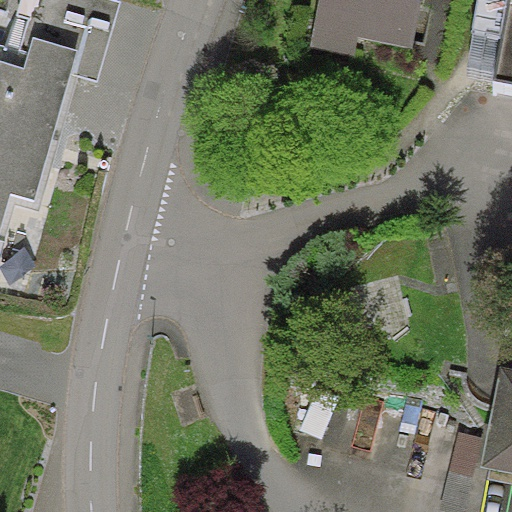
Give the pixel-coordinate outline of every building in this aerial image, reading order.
[(407,50),(417,0),(319,0),(313,30),(353,39),(407,50)] [(511,0),(507,0),(489,99),(511,102),(511,0)] [(350,57),(353,39),(313,30),(309,49),(350,57)] [(29,209),(67,79),(0,59),(0,221),(2,215),(0,214),(0,201),(29,209)] [(511,351),(509,350),(485,472),(511,477),(511,351)] [(458,391),(291,357),(286,393),(436,423),(439,411),(458,412),(467,406),(462,399),(458,391)] [(358,454),(452,472),(460,432),(365,415),(358,454)]
